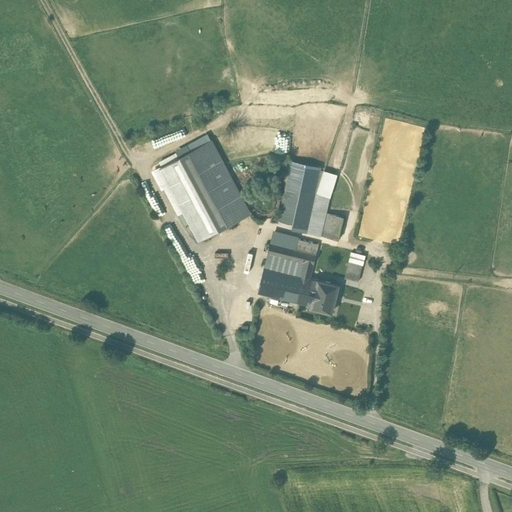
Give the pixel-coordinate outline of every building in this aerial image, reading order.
[(316,95),(311,96),(311,92),(306,93),(306,101),(327,99),(326,90),(316,91),(316,95)] [(211,139),(199,146),(162,166),(200,239),(238,219),(250,212),(211,139)] [(331,213),(326,212),(320,235),(326,236),(331,213)] [(344,216),(331,213),(326,236),(338,239),(344,216)] [(319,243),(273,232),(268,253),(304,262),(300,275),(310,278),(319,243)] [(365,255),(351,252),(349,260),(363,263),(365,255)] [(363,263),(349,260),(345,278),(358,281),(363,263)] [(278,263),(268,261),(267,267),(277,269),(278,263)] [(267,267),(265,266),(258,292),(312,305),(319,280),(310,278),(300,275),(277,269),(267,267)] [(338,284),(319,279),(312,305),(312,307),(332,312),(338,284)]
